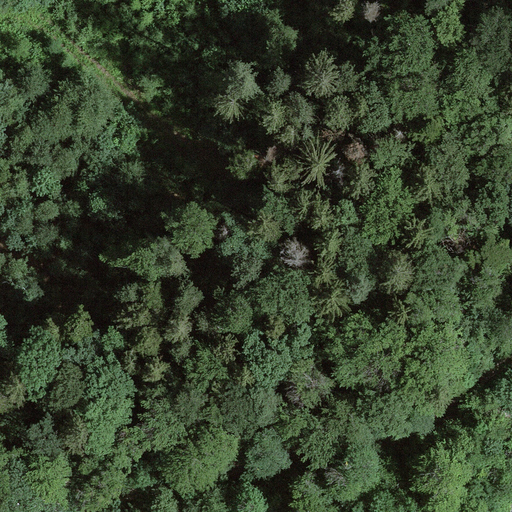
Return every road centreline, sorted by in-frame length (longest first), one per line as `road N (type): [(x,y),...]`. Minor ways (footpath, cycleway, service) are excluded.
road 1 (track): [(66,511),(346,440),(511,413)]
road 2 (track): [(413,429),(511,358)]
